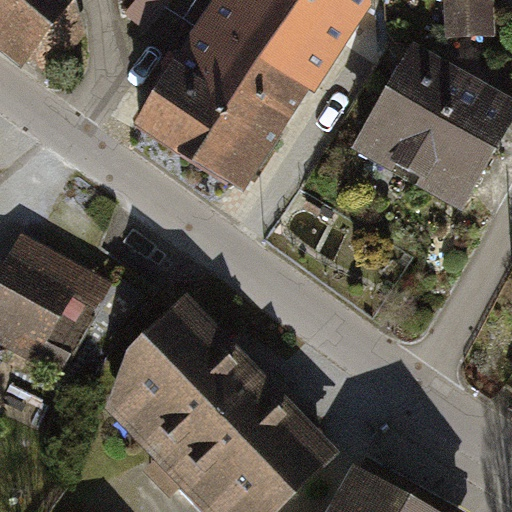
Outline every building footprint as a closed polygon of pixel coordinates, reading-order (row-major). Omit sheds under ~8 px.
[(66,0),(0,0),(0,32),(23,52),(66,0)] [(221,0),(142,120),(241,186),(365,0),(221,0)] [(511,103),(413,46),(356,145),(459,205),(511,113),(511,103)] [(24,229),(0,272),(0,343),(61,377),(115,279),(24,229)] [(183,310),(135,357),(114,410),(159,456),(147,468),(174,495),(186,484),(213,511),(270,511),(327,457),(183,310)] [(331,511),(430,511),(356,470),(331,511)]
